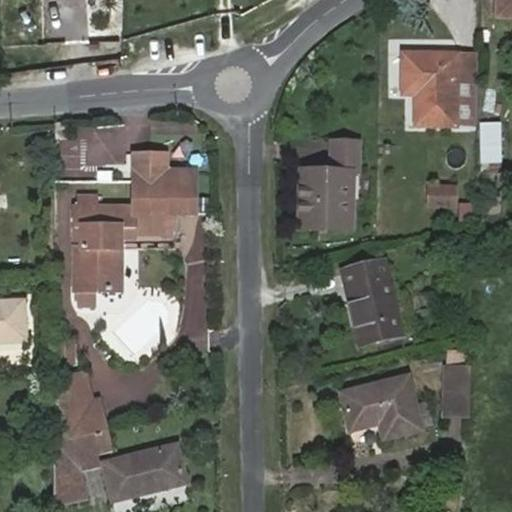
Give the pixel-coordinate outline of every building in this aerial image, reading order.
[(0,0),(0,38),(17,38),(17,0),(0,0)] [(511,0),(496,0),(496,19),(511,19),(511,0)] [(399,62),(399,92),(414,92),(414,102),(414,134),(453,134),(454,62),(437,61),(437,69),(420,69),(420,62),(399,62)] [(437,61),(420,62),(420,69),(437,69),(437,61)] [(472,61),(454,62),(453,134),(471,135),(472,61)] [(414,92),(399,92),(399,102),(414,102),(414,92)] [(483,126),(484,165),(502,165),(501,126),(483,126)] [(300,179),(301,238),(353,238),(353,181),(358,180),(357,150),(331,150),(330,180),(300,179)] [(120,295),(120,288),(120,243),(136,244),(136,239),(163,239),(163,218),(195,217),(194,176),(135,175),(135,212),(99,212),(98,200),(77,200),(77,212),(75,212),(74,295),(79,295),(94,295),(120,295)] [(428,212),(436,212),(437,194),(429,194),(428,212)] [(437,194),(436,212),(455,213),(455,195),(437,194)] [(346,279),(362,352),(403,343),(386,270),(346,279)] [(94,295),(79,295),(79,297),(79,309),(94,309),(94,295)] [(0,303),(0,340),(24,339),(21,302),(0,303)] [(77,341),(69,342),(69,354),(77,354),(77,341)] [(69,342),(55,342),(55,366),(77,366),(77,354),(69,354),(69,342)] [(86,375),(72,379),(78,407),(92,403),(86,375)] [(446,424),(470,425),(471,382),(471,375),(447,375),(446,424)] [(55,382),(55,443),(93,435),(106,432),(98,402),(92,403),(78,407),(72,379),(55,382)] [(343,401),(352,439),(381,432),(385,445),(422,437),(410,385),(343,401)] [(93,435),(97,454),(110,451),(106,432),(93,435)] [(55,443),(54,447),(54,506),(68,503),(86,499),(80,469),(100,464),(97,454),(93,435),(55,443)] [(103,466),(111,504),(184,489),(176,452),(103,466)] [(67,511),(68,503),(54,506),(54,511),(67,511)]
